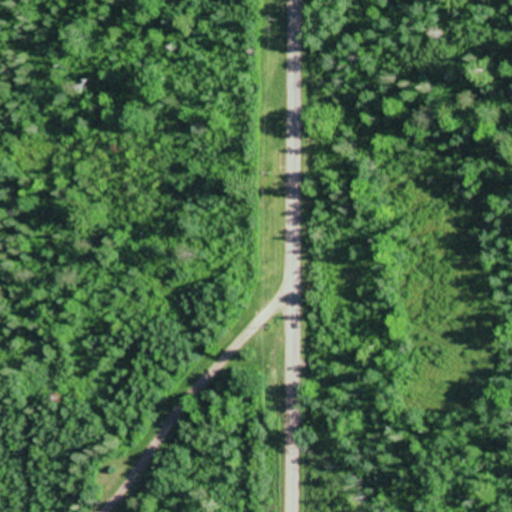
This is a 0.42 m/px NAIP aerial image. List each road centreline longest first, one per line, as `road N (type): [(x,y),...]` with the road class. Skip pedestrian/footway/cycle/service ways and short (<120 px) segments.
road 1 (residential): [(293,511),(289,0)]
road 2 (track): [(100,511),(204,370),(292,295)]
